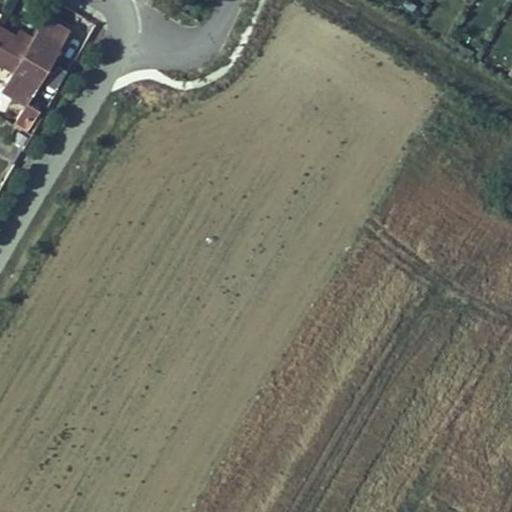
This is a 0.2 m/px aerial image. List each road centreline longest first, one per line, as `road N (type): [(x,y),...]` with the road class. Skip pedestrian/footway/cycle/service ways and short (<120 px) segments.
road 1 (residential): [(0,257),(134,25)]
road 2 (residential): [(134,25),(182,48),(206,45),(237,0)]
